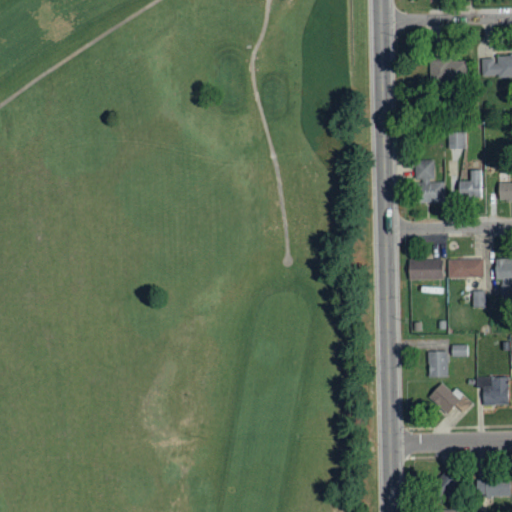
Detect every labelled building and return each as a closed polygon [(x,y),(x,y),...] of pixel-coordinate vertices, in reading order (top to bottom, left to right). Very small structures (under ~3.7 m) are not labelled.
[(511,76),(511,54),(495,54),(495,58),(480,58),(481,77),(511,76)] [(430,81),(465,81),(466,60),(430,59),(430,81)] [(465,132),(447,132),(447,148),(465,148),(465,132)] [(443,202),(443,181),(433,182),(433,159),(415,160),(416,203),(443,202)] [(481,170),(469,170),(469,181),(457,180),(457,197),(481,198),(481,170)] [(511,181),(497,182),(498,200),(511,199),(511,181)] [(482,258),(447,259),(447,278),(483,277),(482,258)] [(407,259),(408,280),(443,279),(442,259),(407,259)] [(499,296),(511,295),(511,259),(493,259),(494,280),(499,279),(499,296)] [(471,307),(484,307),(485,291),(472,291),(471,307)] [(468,356),(467,344),(451,345),(451,356),(468,356)] [(447,377),(446,351),(427,351),(428,377),(447,377)] [(508,405),(508,377),(483,377),(483,406),(508,405)] [(455,404),(463,412),(471,403),(455,388),(452,392),(441,382),(428,397),(446,414),(455,404)] [(510,497),(510,478),(479,479),(479,497),(510,497)]
